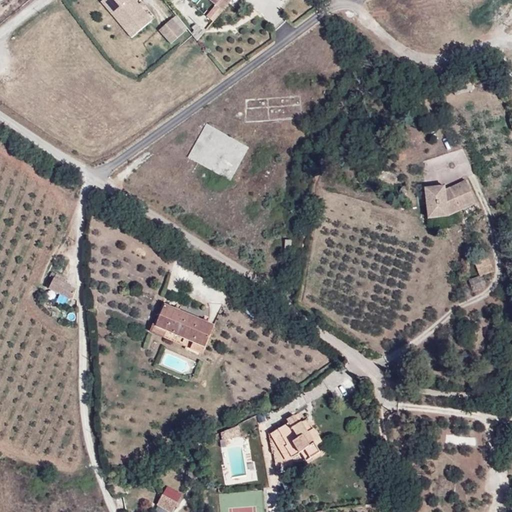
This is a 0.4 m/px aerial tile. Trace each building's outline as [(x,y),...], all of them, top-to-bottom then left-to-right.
[(132,38),(155,20),(138,0),(111,0),(105,5),(132,38)] [(160,29),(172,43),(189,28),(178,14),(160,29)] [(460,188),(458,185),(446,191),(445,187),(426,189),(429,218),(449,215),(460,210),(458,205),(474,198),(467,184),(460,188)] [(458,205),(460,210),(476,202),(474,198),(458,205)] [(485,266),(491,264),(489,257),(474,262),(479,277),(488,273),(485,266)] [(494,272),(491,264),(485,266),(488,273),(494,272)] [(66,280),(56,274),(49,289),(72,301),(77,289),(65,283),(66,280)] [(484,288),(479,277),(467,281),(471,293),(484,288)] [(164,305),(155,325),(205,346),(214,327),(164,305)] [(205,346),(155,325),(151,323),(147,332),(202,355),(205,346)] [(289,423),(279,429),(289,445),(286,447),(292,458),(306,449),(312,458),(320,453),(308,433),(302,421),(300,423),(295,415),(294,415),(287,419),(289,423)] [(302,421),(308,433),(312,430),(306,419),(302,421)] [(224,431),(217,434),(221,441),(241,437),(239,425),(227,430),(227,429),(224,430),(224,431)] [(289,445),(279,429),(270,434),(287,461),(292,458),(286,447),(289,445)] [(162,495),(156,505),(169,511),(172,511),(178,503),(162,495)]
